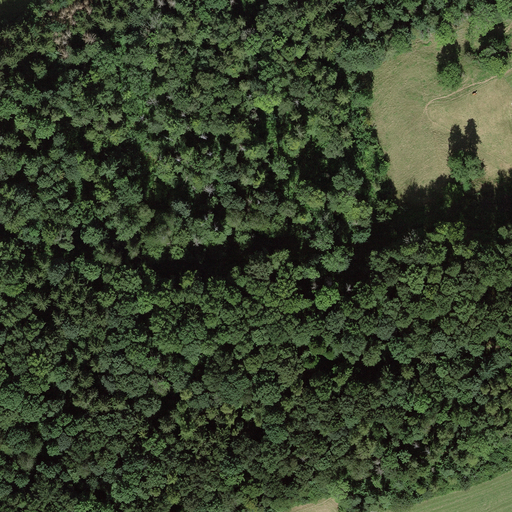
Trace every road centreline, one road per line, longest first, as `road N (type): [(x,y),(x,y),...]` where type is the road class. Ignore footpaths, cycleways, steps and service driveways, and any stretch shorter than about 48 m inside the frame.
road 1 (track): [(0,241),(58,255),(272,247),(390,227),(511,181)]
road 2 (track): [(0,415),(138,403),(511,341)]
